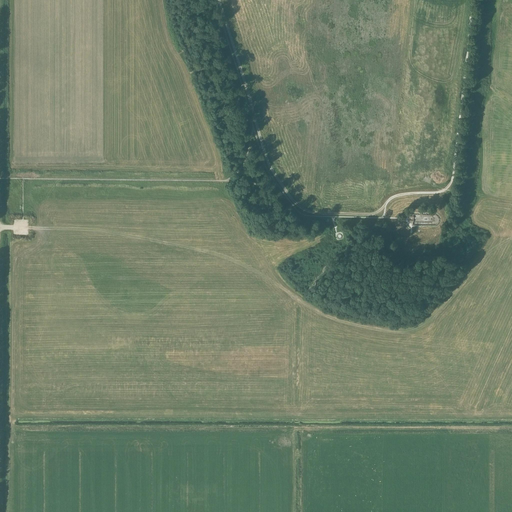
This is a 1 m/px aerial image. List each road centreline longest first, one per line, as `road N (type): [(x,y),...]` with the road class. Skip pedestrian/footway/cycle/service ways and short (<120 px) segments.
road 1 (track): [(0,175),(227,178)]
road 2 (track): [(444,191),(397,193),(370,214),(314,212),(292,200)]
road 3 (track): [(218,0),(256,125)]
